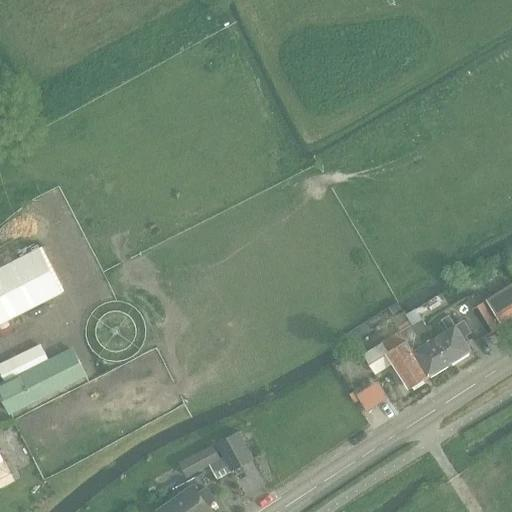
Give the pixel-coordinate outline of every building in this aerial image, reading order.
[(0,323),(61,292),(38,248),(0,267),(0,323)] [(511,288),(489,302),(501,323),(511,316),(511,288)] [(483,303),(473,310),(487,334),(498,328),(483,303)] [(441,319),(448,330),(434,338),(422,318),(421,319),(449,364),(471,351),(455,325),(454,326),(448,315),(441,319)] [(411,325),(424,345),(417,349),(420,355),(416,358),(428,377),(449,364),(421,319),(418,321),(411,325)] [(420,355),(417,349),(424,345),(411,325),(399,332),(405,341),(387,352),(381,344),(364,355),(376,373),(392,363),(408,389),(427,377),(428,377),(416,358),(420,355)] [(84,375),(71,350),(48,361),(40,344),(0,364),(0,372),(5,383),(0,385),(0,394),(9,412),(84,375)] [(238,431),(216,443),(230,471),(253,459),(238,431)] [(214,447),(181,464),(187,476),(220,459),(214,447)] [(193,483),(156,510),(157,511),(209,511),(213,510),(208,503),(215,498),(205,485),(198,490),(193,483)]
